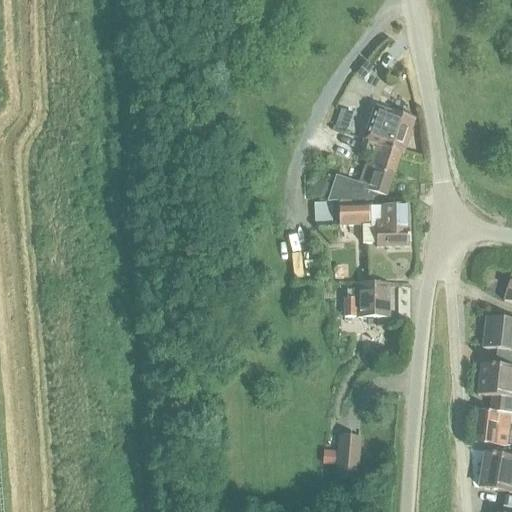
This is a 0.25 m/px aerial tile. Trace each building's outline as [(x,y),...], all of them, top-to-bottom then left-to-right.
[(274,55),(281,50),(277,44),(256,61),(262,69),(277,58),(274,55)] [(376,107),(363,143),(371,146),(372,143),(403,154),(414,120),(376,107)] [(354,113),(342,108),(335,126),(347,130),(354,113)] [(368,160),(366,165),(395,175),(401,156),(402,156),(403,154),(372,143),(371,146),(363,143),(358,157),(368,160)] [(328,200),(339,202),(341,200),(371,201),(371,204),(385,205),(395,175),(366,165),(358,189),(336,181),(333,188),(323,184),(318,196),(328,200)] [(340,202),(340,228),(363,228),(369,228),(369,204),(371,204),(371,201),(341,200),(339,202),(340,202)] [(363,246),(377,246),(377,249),(410,249),(409,204),(385,205),(371,204),(369,204),(369,228),(363,228),(363,246)] [(298,276),(319,275),(319,255),(297,255),(298,276)] [(389,286),(358,286),(357,299),(345,299),(344,319),(389,320),(389,286)] [(511,323),(487,320),(483,348),(483,349),(504,352),(503,364),(511,365),(511,323)] [(382,338),(367,338),(366,351),(382,351),(382,338)] [(493,399),(492,414),(511,416),(511,369),(481,366),(478,397),(493,399)] [(478,413),(474,444),(506,447),(511,447),(511,429),(510,429),(511,416),(492,414),(478,413)] [(339,434),(336,478),(353,480),(356,436),(339,434)] [(511,460),(485,456),(479,489),(511,494),(511,491),(511,460)] [(511,511),(511,499),(505,498),(502,511),(511,511)]
